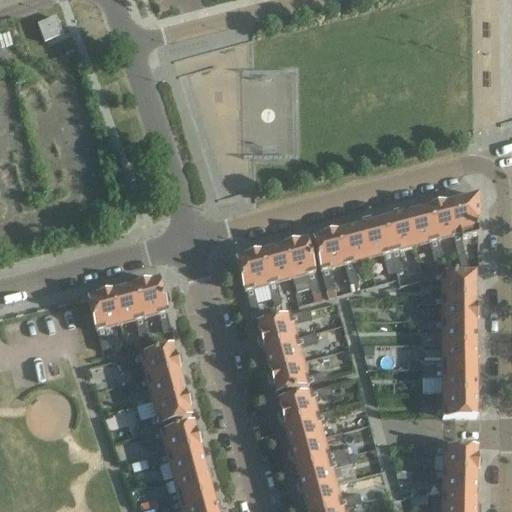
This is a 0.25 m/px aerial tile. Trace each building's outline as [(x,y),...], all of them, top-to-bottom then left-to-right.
[(43,46),(51,43),(50,41),(58,38),(54,29),(57,29),(54,21),(36,27),(43,46)] [(460,237),(461,240),(477,236),(476,197),(467,199),(462,197),(455,199),(452,203),(451,204),(460,237)] [(442,206),(437,203),(430,205),(427,210),(436,243),(438,242),(437,238),(449,235),(451,239),(456,258),(464,256),(459,237),(460,237),(451,204),(442,206)] [(441,262),(436,243),(427,210),(404,216),(413,249),(416,248),(415,244),(426,242),(427,245),(432,265),(441,262)] [(404,216),(399,214),(392,216),(389,220),(381,223),(395,275),(403,273),(398,253),(397,249),(409,246),(410,250),(413,249),(404,216)] [(373,225),(368,222),(360,224),(357,229),(366,262),(369,261),(368,257),(380,254),(381,258),(386,277),(395,275),(381,223),(373,225)] [(363,263),(366,262),(357,229),(335,235),(343,268),(349,287),(357,285),(352,266),(352,265),(351,262),(362,259),(363,263)] [(334,235),(329,232),(322,234),(319,239),(311,241),(319,274),(320,274),(325,293),(333,291),(328,272),(329,272),(328,268),(340,265),(341,268),(343,268),(335,235),(334,235)] [(296,245),(291,242),(284,244),(281,249),(290,282),(293,281),(292,278),(304,274),(305,278),(310,297),(318,295),(313,276),(314,276),(305,243),(296,245)] [(287,283),(290,282),(281,249),(258,255),(267,288),(273,307),(281,305),(276,286),(275,282),(286,279),(287,283)] [(258,255),(253,253),(246,255),(243,259),(234,262),(243,295),(244,294),(249,314),(258,312),(252,292),(253,292),(252,288),(263,285),(264,289),(267,288),(258,255)] [(467,267),(464,256),(456,258),(459,269),(467,267)] [(473,299),(473,275),(439,275),(439,276),(419,276),(419,284),(439,284),(439,285),(443,284),(443,296),(439,297),(439,300),(473,299)] [(148,284),(143,282),(136,284),(133,288),(133,289),(141,322),(144,321),(143,317),(155,314),(156,318),(162,337),(170,334),(165,315),(166,315),(157,282),(148,284)] [(141,322),(133,289),(110,295),(119,327),(122,327),(121,323),(132,320),(133,324),(138,343),(146,340),(141,322)] [(104,331),(103,328),(115,324),(116,328),(119,327),(110,295),(105,292),(97,294),(95,299),(86,301),(87,305),(95,334),(96,334),(101,353),(109,350),(104,332),(104,331)] [(477,312),(473,308),(473,299),(439,300),(419,300),(419,308),(439,308),(439,309),(443,309),(443,321),(439,321),(439,324),(473,324),(473,323),(477,319),(477,312)] [(310,321),(308,313),(289,318),(289,317),(256,326),(258,335),(255,340),(257,347),(262,350),(295,341),(294,339),(291,340),(287,328),(291,327),(291,326),(310,321)] [(473,324),(439,324),(419,324),(420,333),(440,333),(444,333),(444,344),(440,344),(440,347),(474,347),(473,324)] [(297,362),(294,351),(298,350),(297,350),(317,345),(314,336),(295,341),(262,350),(268,373),(301,364),(300,361),(297,362)] [(478,351),(474,347),(440,347),(440,350),(444,350),(444,363),(440,363),(420,363),(420,372),(474,371),(474,363),(478,359),(478,351)] [(148,378),(144,379),(144,382),(177,373),(180,368),(178,360),(173,358),(171,349),(138,358),(119,363),(121,371),(140,366),(140,367),(144,366),(148,378)] [(301,380),(298,368),(302,367),(301,364),(268,373),(266,378),(268,385),(272,388),(275,397),(308,388),(327,382),(325,374),(305,379),(301,380)] [(478,383),(474,380),(474,371),(420,372),(420,380),(440,380),(440,381),(444,381),(444,393),(440,393),(440,396),(474,396),(474,395),(478,391),(478,383)] [(154,401),(150,402),(150,404),(183,396),(177,373),(144,382),(125,387),(128,395),(147,390),(151,389),(154,401)] [(315,415),(311,416),(308,404),(312,403),(331,397),(329,389),(309,394),(276,403),(279,411),(276,416),(278,424),(283,426),(283,427),(316,418),(315,415)] [(158,418),(154,419),(155,420),(136,425),(138,433),(157,428),(190,420),(187,411),(190,406),(188,399),(183,396),(150,404),(151,407),(155,406),(158,418)] [(441,413),(421,413),(421,421),(441,421),(441,422),(475,421),(474,396),(440,396),(440,399),(444,399),(445,412),(440,412),(441,413)] [(317,438),(314,428),(318,427),(318,426),(337,421),(335,413),(316,418),(283,427),(289,449),(322,440),(321,437),(317,438)] [(200,444),(198,437),(194,434),(191,425),(158,434),(139,440),(141,448),(161,443),(165,442),(168,454),(164,455),(165,458),(198,449),(200,444)] [(319,444),(322,443),(322,440),(289,449),(286,454),(288,462),(293,465),(295,473),(347,459),(345,450),(326,456),(326,455),(322,456),(319,444)] [(198,449),(165,458),(146,464),(148,472),(167,467),(171,466),(174,477),(170,478),(171,481),(204,472),(198,449)] [(474,458),(475,449),(441,449),(421,449),(421,457),(441,458),(445,458),(444,471),(440,471),(440,474),(474,474),(478,470),(478,462),(474,458)] [(347,459),(295,473),(297,481),(294,486),(296,493),(301,496),(334,488),(334,485),(330,486),(326,474),(330,473),(330,472),(350,467),(347,459)] [(208,487),(211,482),(209,475),(204,472),(171,481),(172,484),(176,483),(179,494),(175,496),(156,501),(158,509),(210,495),(208,487)] [(474,499),(474,474),(440,474),(420,473),(420,482),(440,482),(440,483),(444,483),(444,495),(440,495),(440,498),(474,499)] [(334,488),(301,496),(305,511),(332,511),(340,510),(360,505),(357,496),(338,502),(338,501),(334,502),(331,492),(335,491),(334,488)] [(218,511),(217,506),(212,504),(210,495),(158,509),(158,511),(183,511),(184,511),(183,511),(218,511)] [(477,511),(478,510),(474,506),(474,499),(440,498),(440,510),(444,510),(443,511),(477,511)]
